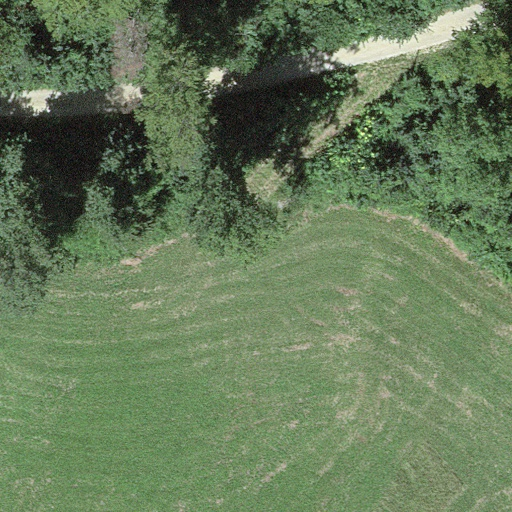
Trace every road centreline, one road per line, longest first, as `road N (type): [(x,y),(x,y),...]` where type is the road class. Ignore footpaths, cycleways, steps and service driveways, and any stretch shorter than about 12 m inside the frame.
road 1 (track): [(0,107),(94,110),(416,33)]
road 2 (track): [(259,196),(416,33),(459,0)]
